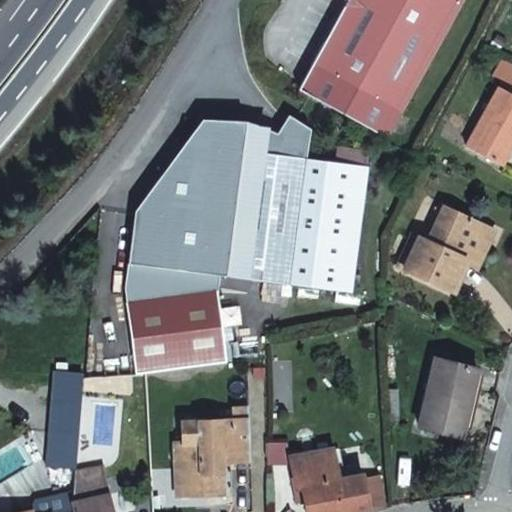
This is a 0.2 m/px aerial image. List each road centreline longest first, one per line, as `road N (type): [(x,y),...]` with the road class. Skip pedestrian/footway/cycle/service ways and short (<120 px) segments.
road 1 (unclassified): [(0,299),(119,172),(236,0)]
road 2 (trunk): [(0,133),(100,0)]
road 3 (trunk): [(0,109),(80,0)]
